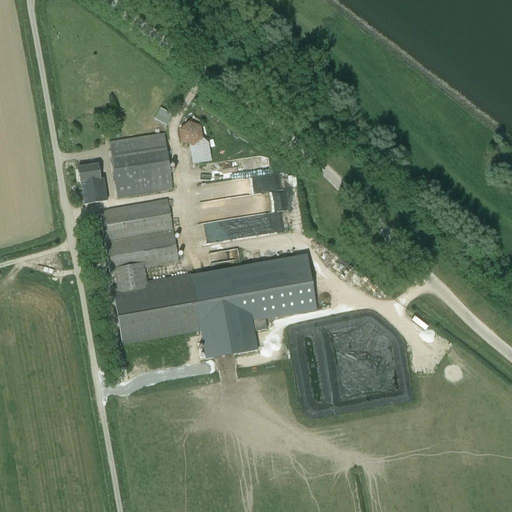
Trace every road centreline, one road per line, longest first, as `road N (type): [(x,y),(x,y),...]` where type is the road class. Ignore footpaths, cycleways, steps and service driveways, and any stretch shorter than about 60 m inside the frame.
road 1 (unclassified): [(511,357),(338,183),(106,0)]
road 2 (unclassified): [(118,511),(29,0)]
